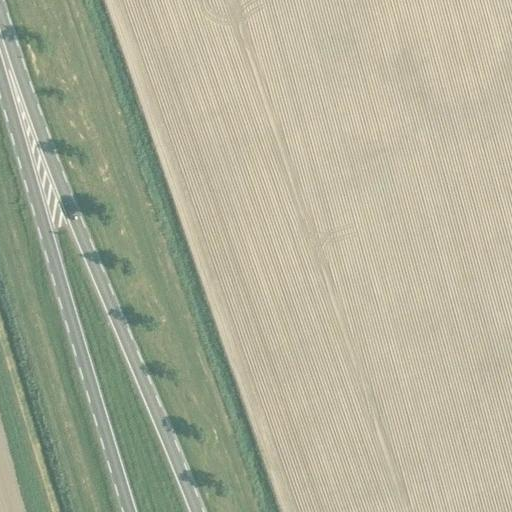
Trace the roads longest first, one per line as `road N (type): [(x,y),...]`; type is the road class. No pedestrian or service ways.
road 1 (trunk): [(195,511),(14,93)]
road 2 (trunk): [(14,93),(47,242),(125,511)]
